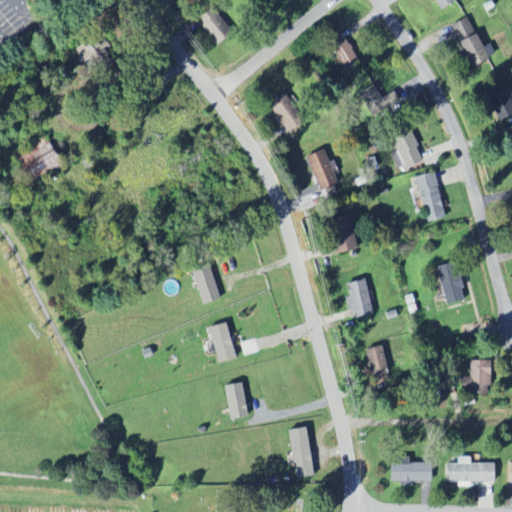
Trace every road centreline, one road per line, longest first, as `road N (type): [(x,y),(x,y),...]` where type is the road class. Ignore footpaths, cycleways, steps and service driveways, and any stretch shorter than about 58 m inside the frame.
road 1 (tertiary): [(349,511),(338,408),(273,184),(214,94),(137,0)]
road 2 (residential): [(375,0),(451,122),(511,332)]
road 3 (residential): [(214,94),(334,0)]
